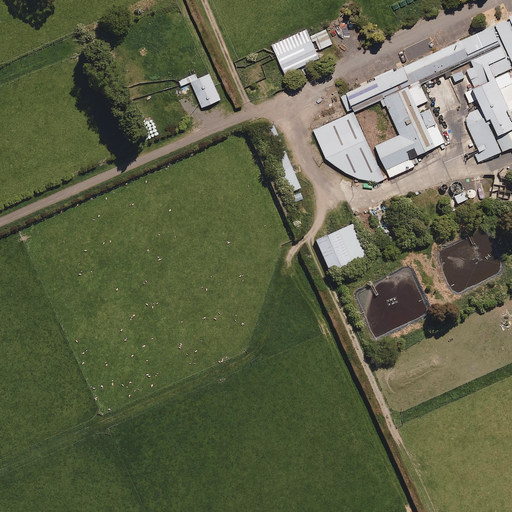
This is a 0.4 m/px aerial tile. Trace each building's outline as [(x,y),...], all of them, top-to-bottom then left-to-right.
[(511,2),(348,76),(358,97),(386,84),(404,124),(379,135),(393,166),(423,152),(420,145),(451,131),(446,119),(467,110),(485,149),(511,137),(511,2)] [(320,58),(307,29),(273,45),(286,73),(320,58)] [(333,43),(328,33),(316,39),(320,49),(333,43)] [(221,99),(210,74),(191,82),(203,108),(221,99)] [(390,168),(359,101),(318,119),(331,147),(345,157),(366,169),(382,172),(390,168)] [(279,127),(265,133),(289,186),(303,179),(279,127)] [(467,200),(464,193),(454,197),(457,204),(467,200)] [(352,212),(319,227),(336,262),(368,247),(352,212)]
